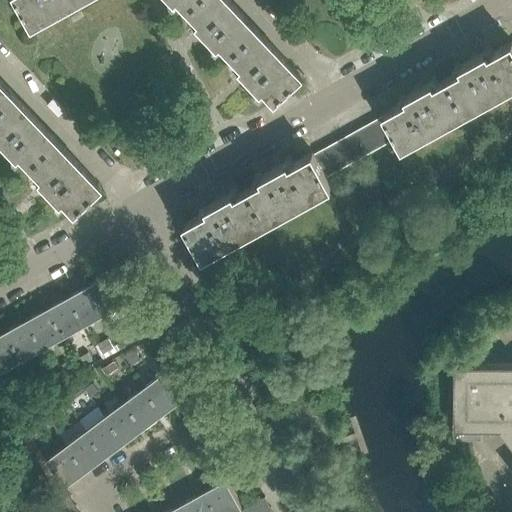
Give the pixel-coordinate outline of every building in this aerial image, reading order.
[(67,0),(13,0),(26,23),(67,0)] [(184,8),(192,0),(176,0),(181,6),(184,8)] [(226,52),(254,26),(228,0),(192,0),(184,8),(193,17),(190,20),(204,35),(211,43),(214,40),(226,52)] [(296,70),(278,52),(254,26),(226,52),(236,62),(233,65),(233,66),(248,81),(254,88),(257,85),(269,97),(296,70)] [(467,110),(511,84),(511,41),(490,54),(488,50),(460,65),(462,69),(449,76),(467,110)] [(403,145),(467,110),(449,76),(435,84),(433,80),(416,90),(406,95),(408,99),(385,111),(386,113),(398,136),(403,145)] [(0,102),(11,92),(0,80),(0,102)] [(54,137),(36,118),(11,92),(0,102),(0,141),(3,145),(12,154),(15,151),(27,163),(54,137)] [(398,136),(386,113),(370,122),(383,144),(398,136)] [(383,144),(370,122),(360,127),(373,150),(383,144)] [(373,150),(360,127),(350,133),(363,156),(373,150)] [(363,156),(350,133),(340,139),(352,162),(363,156)] [(97,181),(78,162),(54,137),(27,163),(36,173),(33,176),(46,190),(55,199),(58,196),(69,208),(97,181)] [(352,162),(340,139),(329,144),(342,167),(352,162)] [(342,167),(329,144),(314,153),(327,176),(342,167)] [(327,176),(314,153),(313,151),(290,164),(288,160),(262,175),(261,175),(263,179),(250,186),(268,220),(332,185),(327,176)] [(215,249),(268,220),(250,186),(236,194),(234,190),(206,206),(209,209),(186,222),(191,231),(200,249),(204,255),(215,249)] [(200,249),(191,231),(180,238),(189,255),(200,249)] [(200,249),(189,255),(193,262),(204,255),(200,249)] [(200,273),(222,261),(215,249),(204,255),(193,262),(200,273)] [(206,284),(228,272),(222,261),(200,273),(206,284)] [(128,300),(111,271),(90,283),(107,314),(128,300)] [(212,295),(234,283),(228,272),(206,284),(212,295)] [(107,314),(90,283),(69,294),(86,325),(107,314)] [(218,306),(240,294),(234,283),(212,295),(218,306)] [(133,313),(157,300),(151,290),(128,303),(133,313)] [(86,325),(69,294),(48,306),(65,336),(86,325)] [(230,315),(246,305),(240,294),(218,306),(224,317),(230,315)] [(139,323),(162,310),(157,300),(133,313),(139,323)] [(250,303),(246,305),(230,315),(239,331),(259,320),(250,303)] [(65,336),(48,306),(27,317),(44,348),(65,336)] [(145,334),(168,321),(162,310),(139,323),(145,334)] [(44,348),(27,317),(6,329),(23,359),(44,348)] [(168,321),(145,334),(148,339),(171,326),(168,321)] [(153,349),(177,337),(171,326),(148,339),(153,349)] [(23,359),(6,329),(0,332),(0,369),(1,371),(23,359)] [(130,330),(122,334),(127,342),(135,338),(130,330)] [(115,347),(109,337),(97,343),(103,353),(115,347)] [(159,359),(182,346),(177,337),(153,349),(159,359)] [(165,370),(188,357),(182,346),(159,359),(165,370)] [(140,359),(135,349),(125,355),(131,365),(140,359)] [(92,360),(87,351),(79,356),(83,365),(92,360)] [(106,376),(119,368),(114,360),(102,368),(106,376)] [(511,370),(456,372),(456,412),(454,412),(454,437),(480,437),(480,425),(499,425),(511,441),(511,370)] [(58,381),(52,371),(43,376),(49,386),(58,381)] [(183,398),(163,371),(144,385),(165,412),(183,398)] [(165,412),(144,385),(125,399),(145,426),(165,412)] [(77,397),(72,390),(64,396),(69,404),(77,397)] [(145,426),(125,399),(106,414),(126,441),(145,426)] [(126,441),(106,414),(86,428),(107,455),(126,441)] [(107,455),(86,428),(67,443),(87,470),(107,455)] [(87,470),(67,443),(47,457),(67,484),(87,470)] [(233,511),(242,507),(231,487),(226,477),(205,489),(217,511),(233,511)] [(48,508),(71,495),(65,485),(42,498),(48,508)] [(217,511),(205,489),(183,501),(189,511),(217,511)] [(49,511),(64,511),(76,505),(71,495),(48,508),(49,511)] [(243,511),(260,511),(271,506),(265,496),(242,509),(243,511)] [(189,511),(183,501),(163,511),(189,511)]
